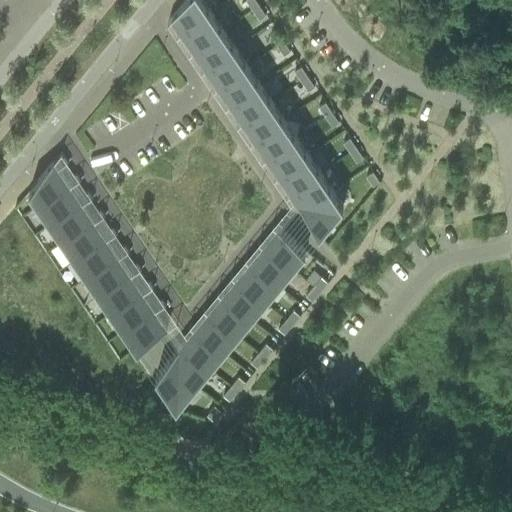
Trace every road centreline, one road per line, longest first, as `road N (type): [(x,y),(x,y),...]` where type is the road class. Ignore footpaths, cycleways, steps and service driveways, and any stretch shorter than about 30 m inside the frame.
road 1 (residential): [(0,193),(155,0)]
road 2 (unclassified): [(310,0),(398,81),(500,119)]
